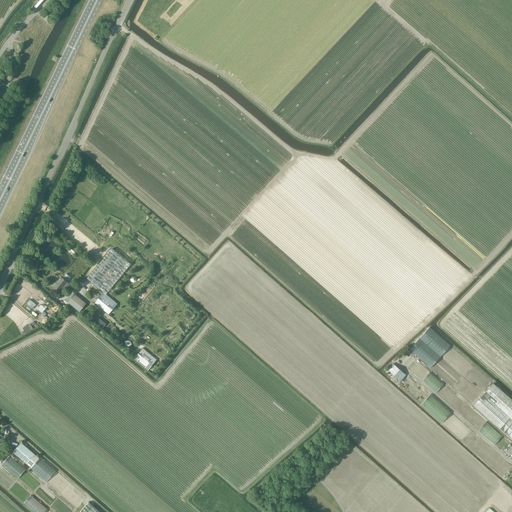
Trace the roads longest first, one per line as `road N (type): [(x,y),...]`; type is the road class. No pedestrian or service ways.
road 1 (track): [(207,254),(297,152),(119,24)]
road 2 (unclassified): [(0,281),(131,0)]
road 3 (track): [(0,352),(51,336),(75,318),(155,385),(210,319)]
road 4 (primary): [(97,0),(0,199)]
road 5 (track): [(35,204),(97,253),(95,264),(62,299),(7,264)]
